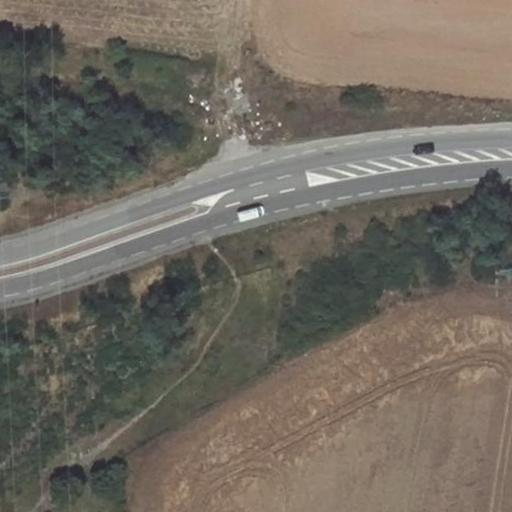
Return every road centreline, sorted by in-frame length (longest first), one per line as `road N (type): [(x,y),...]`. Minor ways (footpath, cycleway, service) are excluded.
road 1 (secondary): [(0,288),(267,204)]
road 2 (secondary): [(265,172),(0,257)]
road 3 (secondary): [(511,141),(427,143),(265,172)]
road 4 (secondary): [(267,204),(425,173),(511,167)]
